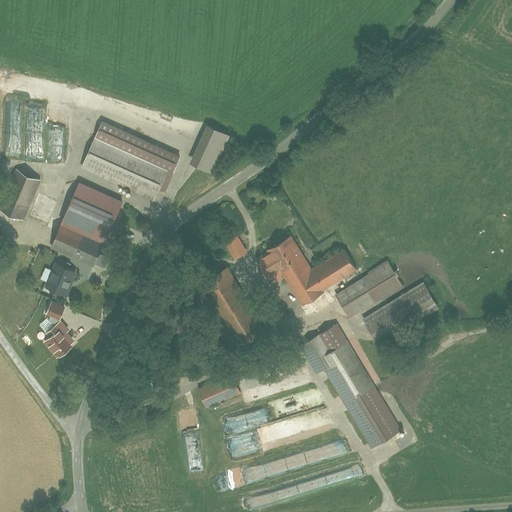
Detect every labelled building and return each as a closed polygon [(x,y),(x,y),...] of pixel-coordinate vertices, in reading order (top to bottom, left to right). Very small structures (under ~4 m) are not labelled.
[(182,154),(103,118),(81,167),(160,203),(182,154)] [(233,131),(209,121),(191,160),(216,171),(233,131)] [(50,163),(69,162),(68,125),(48,125),(50,163)] [(12,168),(0,197),(0,209),(25,220),(41,180),(12,168)] [(127,198),(80,179),(61,224),(106,244),(127,198)] [(106,244),(61,224),(51,246),(96,266),(106,244)] [(249,250),(236,230),(221,239),(234,260),(249,250)] [(293,232),(256,256),(273,284),(287,275),(304,302),(359,267),(346,246),(314,265),(293,232)] [(389,258),(335,291),(351,318),(405,284),(389,258)] [(80,270),(56,260),(46,286),(70,296),(80,270)] [(230,263),(199,283),(238,342),(269,322),(230,263)] [(424,278),(363,317),(380,343),(441,304),(424,278)] [(51,335),(46,340),(58,355),(60,353),(61,354),(72,345),(71,343),(74,340),(66,331),(68,330),(58,319),(59,317),(52,314),(49,320),(54,326),(48,331),(51,335)] [(403,427),(338,322),(314,337),(300,345),(317,372),(318,373),(325,369),(326,371),(373,446),(388,437),(403,427)] [(232,370),(198,385),(207,406),(242,390),(232,370)] [(138,405),(156,399),(153,392),(136,398),(138,405)] [(321,412),(302,412),(302,425),(308,425),(308,422),(321,422),(321,412)]
